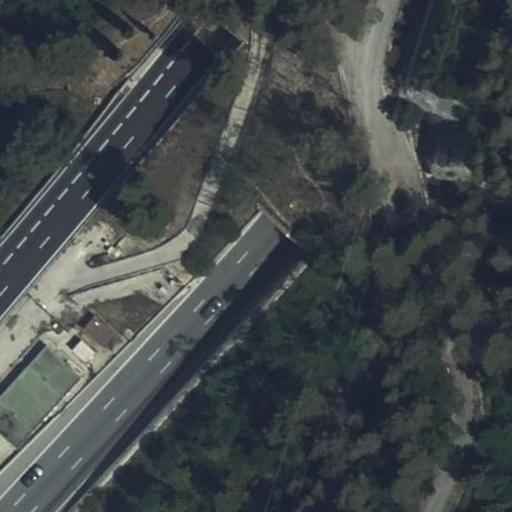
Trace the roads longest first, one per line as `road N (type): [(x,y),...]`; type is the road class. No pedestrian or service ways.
road 1 (motorway): [(21,511),(499,0)]
road 2 (unclassified): [(255,511),(370,387),(387,348),(392,290),(373,137),(353,80)]
road 3 (motorway): [(237,0),(0,281)]
